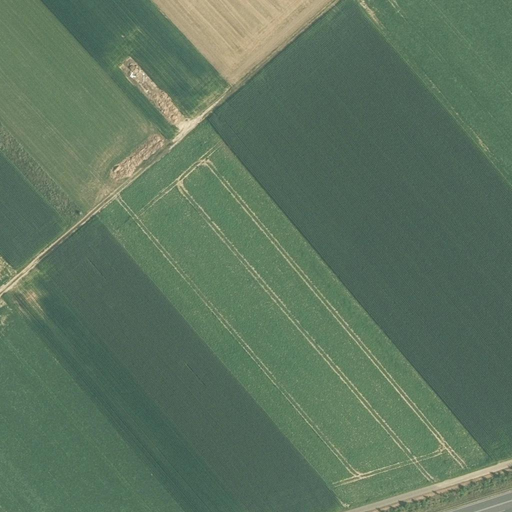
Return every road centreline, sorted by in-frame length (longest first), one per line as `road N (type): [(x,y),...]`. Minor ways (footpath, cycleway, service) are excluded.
road 1 (track): [(0,295),(337,0)]
road 2 (track): [(511,471),(384,511)]
